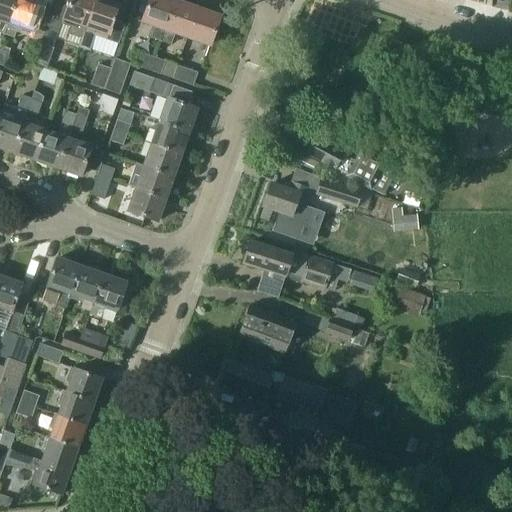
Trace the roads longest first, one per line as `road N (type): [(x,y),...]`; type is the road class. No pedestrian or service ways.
road 1 (unclassified): [(189,259),(281,0)]
road 2 (unclassified): [(89,511),(189,259)]
